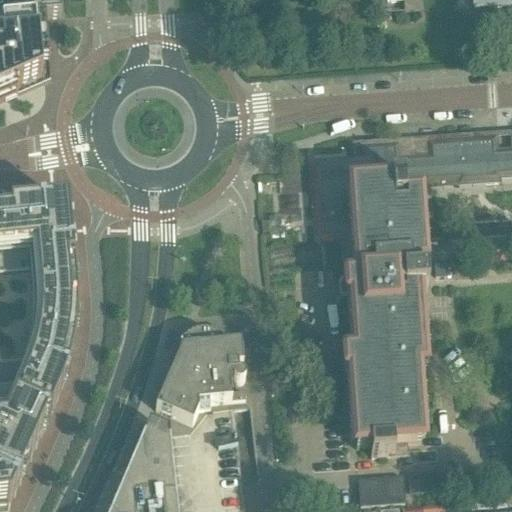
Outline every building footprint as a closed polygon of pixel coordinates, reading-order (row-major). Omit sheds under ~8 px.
[(60,20),(57,0),(21,0),(24,22),(24,23),(60,20)] [(403,4),(404,15),(420,14),(418,0),(386,0),(387,6),(403,4)] [(511,0),(471,0),(473,13),(492,11),(492,12),(499,12),(499,11),(509,10),(509,11),(511,10),(511,0)] [(0,105),(0,106),(4,104),(4,105),(5,104),(14,100),(15,100),(15,99),(17,99),(17,97),(16,90),(41,79),(40,68),(41,68),(47,67),(48,67),(48,66),(45,38),(44,24),(44,23),(60,21),(60,20),(24,23),(24,22),(0,24),(0,35),(0,36),(0,35),(0,105)] [(352,164),(314,167),(319,242),(340,241),(340,246),(343,286),(356,285),(357,298),(351,299),(356,359),(343,360),(344,378),(350,377),(355,453),(356,453),(369,452),(370,462),(393,461),(393,460),(392,450),(402,449),(420,448),(420,447),(414,370),(413,357),(421,357),(420,356),(416,296),(421,296),(426,295),(425,278),(422,278),(422,276),(417,203),(404,204),(403,183),(441,180),(442,188),(456,187),(456,190),(500,187),(499,184),(511,182),(511,152),(497,153),(497,149),(496,140),(470,141),(424,145),(425,151),(399,153),(399,147),(397,147),(355,150),(355,159),(356,164),(352,164)] [(0,511),(8,511),(9,511),(8,511),(13,500),(14,501),(15,499),(13,499),(18,488),(19,489),(20,487),(19,487),(19,486),(23,476),(24,477),(25,475),(24,474),(29,464),(30,464),(30,463),(29,462),(34,452),(35,452),(36,451),(35,450),(39,440),(40,441),(41,439),(41,438),(40,438),(44,428),(45,429),(46,429),(47,426),(46,426),(50,416),(51,417),(52,414),(51,414),(55,404),(56,405),(57,402),(56,401),(60,391),(62,392),(62,389),(63,389),(61,388),(65,378),(66,378),(67,375),(66,375),(69,364),(70,364),(71,361),(69,361),(71,350),(73,350),(73,347),(72,347),(73,336),(75,336),(75,333),(74,333),(74,322),(76,322),(76,321),(76,319),(74,319),(74,307),(76,307),(76,304),(74,304),(73,293),(75,293),(74,290),(73,290),(72,280),(73,280),(73,277),(72,277),(71,267),(72,267),(72,263),(70,263),(70,254),(71,254),(70,250),(69,242),(70,241),(69,238),(68,225),(68,221),(67,221),(66,211),(67,211),(66,208),(64,208),(63,208),(63,209),(57,209),(54,209),(54,210),(45,210),(42,210),(42,211),(33,212),(33,211),(30,212),(24,213),(24,212),(21,212),(21,213),(12,214),(12,213),(8,214),(8,215),(0,215),(0,511)] [(446,280),(446,274),(445,268),(434,269),(435,280),(444,280),(446,280)] [(237,377),(237,372),(242,371),(239,348),(225,350),(222,345),(218,342),(214,339),(210,337),(205,336),(200,336),(195,337),(190,339),(186,341),(182,345),(179,349),(170,369),(166,380),(169,381),(155,414),(191,430),(197,416),(197,415),(209,413),(209,409),(244,405),(243,396),(230,398),(228,384),(232,384),(233,385),(233,386),(234,387),(235,387),(236,388),(238,389),(240,388),(242,388),(242,387),(243,386),(244,385),(244,384),(244,383),(244,381),(243,380),(242,379),(241,378),(240,377),(238,377),(237,377)] [(168,444),(167,436),(148,427),(112,511),(175,511),(168,444)] [(216,443),(217,453),(236,450),(235,440),(216,443)] [(498,474),(407,481),(409,498),(499,491),(498,474)] [(402,481),(357,484),(359,511),(404,508),(402,481)] [(504,503),(483,505),(484,511),(497,511),(505,511),(504,503)]
